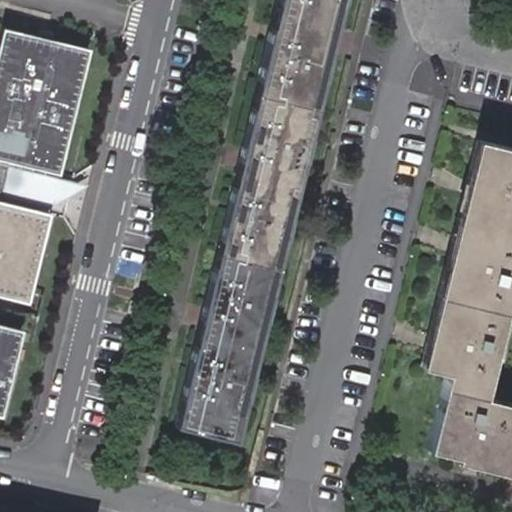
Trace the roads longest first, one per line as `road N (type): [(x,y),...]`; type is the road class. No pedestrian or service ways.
road 1 (residential): [(162,0),(108,204),(52,480)]
road 2 (residential): [(411,36),(289,511)]
road 3 (residential): [(194,511),(52,480)]
